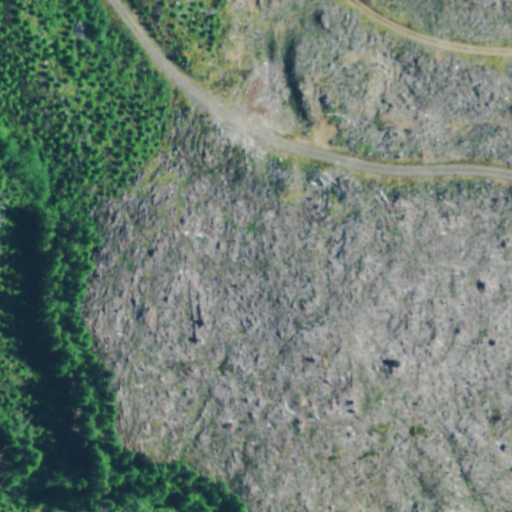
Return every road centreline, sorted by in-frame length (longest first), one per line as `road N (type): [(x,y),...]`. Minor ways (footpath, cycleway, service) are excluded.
road 1 (track): [(511,174),(413,174),(277,148),(188,90),(100,0)]
road 2 (track): [(511,50),(470,51),(406,27),(367,0)]
